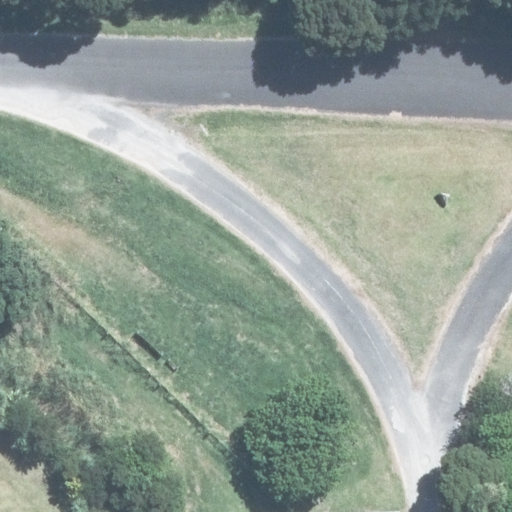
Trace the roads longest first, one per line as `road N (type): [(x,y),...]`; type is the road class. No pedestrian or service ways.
road 1 (unclassified): [(511,79),(0,67)]
road 2 (unknown): [(511,252),(476,306),(429,451)]
